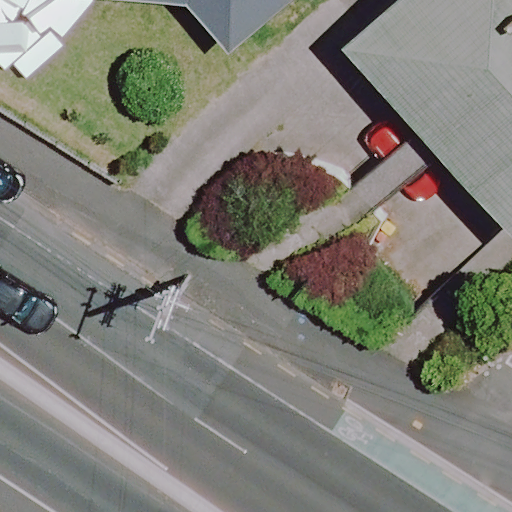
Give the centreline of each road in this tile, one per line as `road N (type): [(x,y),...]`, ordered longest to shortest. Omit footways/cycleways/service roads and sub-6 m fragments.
road 1 (secondary): [(0,284),(345,511)]
road 2 (secondary): [(116,511),(0,434)]
